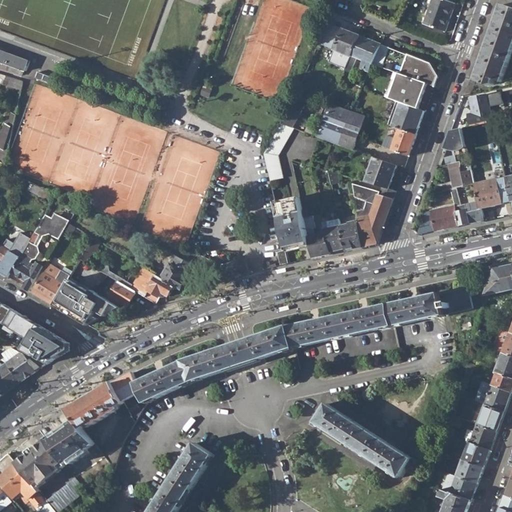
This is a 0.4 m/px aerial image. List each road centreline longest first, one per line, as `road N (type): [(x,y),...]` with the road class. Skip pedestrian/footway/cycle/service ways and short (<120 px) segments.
road 1 (residential): [(399,259),(397,243),(460,59)]
road 2 (primary): [(106,357),(0,430)]
road 3 (residential): [(0,287),(106,357)]
road 4 (residential): [(460,59),(344,12)]
